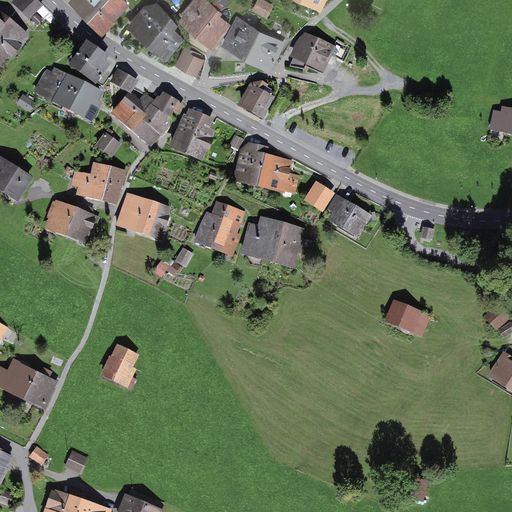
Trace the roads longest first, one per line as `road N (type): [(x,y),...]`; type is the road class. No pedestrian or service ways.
road 1 (tertiary): [(192,94),(408,206)]
road 2 (track): [(320,15),(368,56),(383,84),(297,109),(269,136)]
road 3 (residential): [(192,94),(196,85),(273,74),(294,39),(338,0)]
road 4 (tertiary): [(52,0),(90,34),(192,94)]
road 5 (residential): [(408,206),(407,228),(418,248),(493,276),(511,293)]
